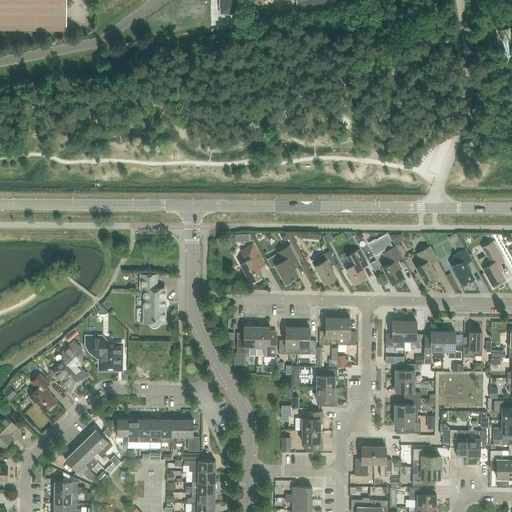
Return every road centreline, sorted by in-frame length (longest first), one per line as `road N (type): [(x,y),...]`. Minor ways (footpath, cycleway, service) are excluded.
road 1 (unknown): [(468,91),(386,81),(0,111)]
road 2 (residential): [(24,511),(27,461),(96,393),(186,390),(223,373)]
road 3 (secondary): [(408,207),(191,206)]
road 4 (secondary): [(191,206),(0,204)]
road 5 (residential): [(459,0),(468,91),(441,178)]
road 6 (tertiary): [(223,373),(193,313),(191,206)]
road 7 (residential): [(511,303),(366,301)]
road 8 (residential): [(366,301),(239,299)]
road 9 (residential): [(364,424),(366,301)]
